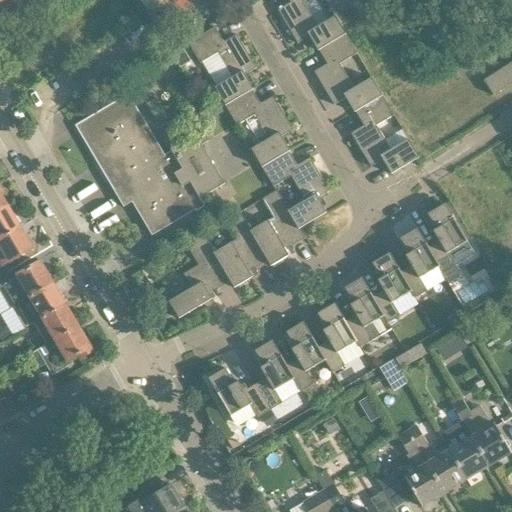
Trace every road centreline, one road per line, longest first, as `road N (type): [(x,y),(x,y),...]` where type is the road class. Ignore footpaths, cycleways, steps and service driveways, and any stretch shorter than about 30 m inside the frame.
road 1 (residential): [(245,19),(364,215),(333,262),(245,327),(142,374)]
road 2 (residential): [(142,374),(0,130)]
road 3 (residential): [(228,511),(142,374)]
road 4 (residential): [(18,442),(142,374)]
